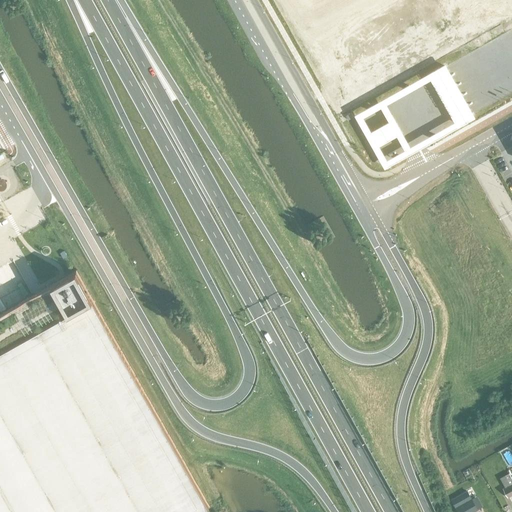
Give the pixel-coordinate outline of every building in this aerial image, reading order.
[(355,114),(385,167),(475,116),(445,63),(355,114)] [(0,511),(197,511),(210,505),(189,469),(77,269),(64,277),(42,289),(32,294),(0,312),(0,511)] [(508,497),(511,494),(511,477),(509,472),(500,477),(505,487),(503,488),(508,497)] [(467,491),(451,499),(456,507),(471,498),(467,491)] [(471,498),(456,507),(458,511),(473,511),(478,509),(471,498)]
